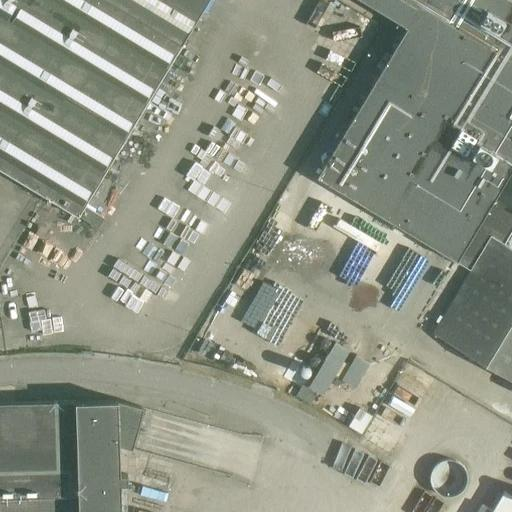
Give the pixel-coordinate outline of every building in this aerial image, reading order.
[(0,0),(0,170),(78,217),(208,0),(0,0)] [(511,0),(358,0),(409,30),(320,179),(457,261),(495,199),(511,170),(511,0)] [(236,33),(216,68),(231,77),(252,43),(236,33)] [(471,270),(433,334),(511,381),(511,209),(495,199),(457,261),(471,270)] [(335,342),(309,386),(323,395),(335,374),(342,378),(350,366),(343,362),(349,351),(335,342)] [(342,378),(341,380),(355,388),(370,363),(356,355),(350,366),(342,378)] [(0,402),(0,511),(120,511),(119,483),(127,483),(127,475),(119,475),(118,444),(131,448),(143,407),(116,400),(0,402)] [(359,408),(348,426),(361,435),(373,416),(359,408)] [(511,511),(511,496),(503,491),(491,511),(481,505),(476,511),(511,511)]
